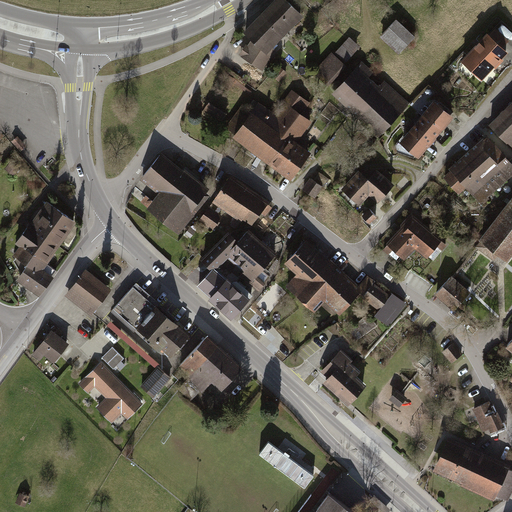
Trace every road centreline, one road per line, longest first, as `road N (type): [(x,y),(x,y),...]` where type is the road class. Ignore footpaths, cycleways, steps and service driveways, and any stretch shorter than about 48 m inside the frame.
road 1 (tertiary): [(421,511),(111,221)]
road 2 (residential): [(355,258),(464,340),(511,425)]
road 3 (residential): [(101,203),(165,131),(281,200)]
road 4 (tertiary): [(101,203),(77,128),(81,37)]
road 5 (residential): [(281,200),(321,157),(399,163),(427,177)]
road 6 (primary): [(81,37),(158,29),(227,0)]
road 7 (residential): [(111,221),(23,327)]
road 8 (residential): [(511,75),(427,177)]
